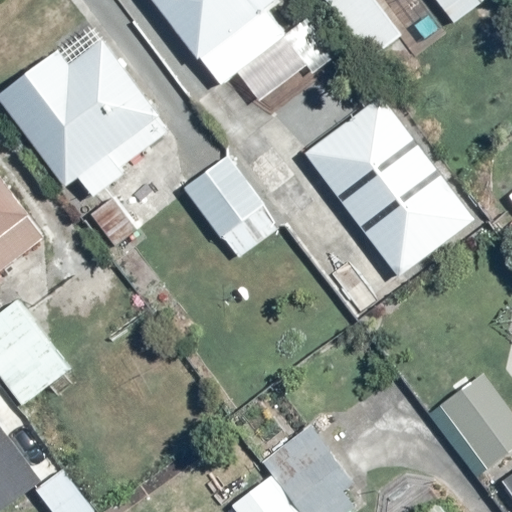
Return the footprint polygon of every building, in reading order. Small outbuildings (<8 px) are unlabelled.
[(273,0),(151,0),(219,87),(235,75),(257,104),(316,59),(272,2),(273,0)] [(325,0),(369,58),(400,35),(374,0),(325,0)] [(170,129),(99,38),(64,65),(51,48),(0,87),(0,105),(63,185),(75,176),(88,193),(170,129)] [(471,220),(378,96),(301,153),(394,277),(471,220)] [(279,225),(225,153),(181,187),(235,259),(279,225)] [(0,268),(41,238),(0,182),(0,268)] [(1,314),(0,312),(0,377),(20,405),(69,369),(19,301),(1,314)] [(511,449),(511,404),(487,370),(439,405),(486,469),(511,449)] [(268,472),(298,511),(345,511),(369,493),(311,420),(259,462),(268,472)] [(0,432),(0,509),(30,487),(49,511),(87,511),(91,509),(57,466),(37,482),(0,432)] [(298,511),(268,472),(227,504),(233,511),(298,511)] [(433,500),(433,492),(372,494),(372,511),(463,511),(446,490),(433,500)]
